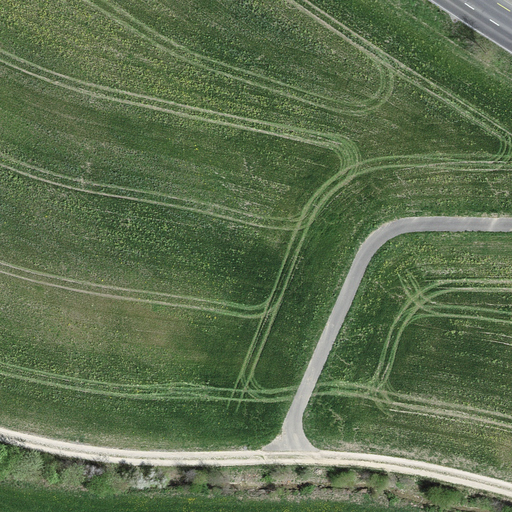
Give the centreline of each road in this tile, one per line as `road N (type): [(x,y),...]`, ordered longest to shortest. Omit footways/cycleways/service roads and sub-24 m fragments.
road 1 (track): [(0,437),(141,460),(295,457),(409,468),(511,489)]
road 2 (track): [(295,457),(308,396),(379,244),(408,226),(511,226)]
